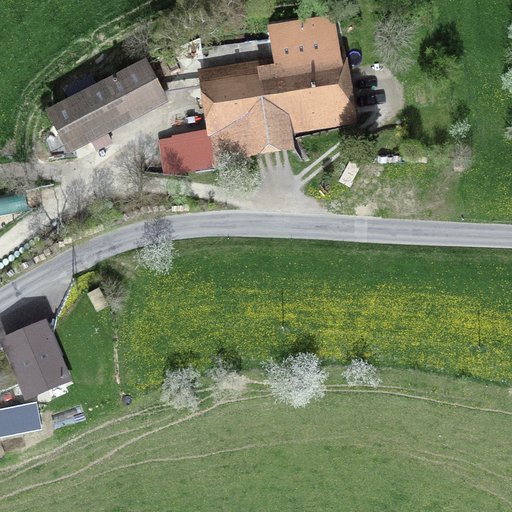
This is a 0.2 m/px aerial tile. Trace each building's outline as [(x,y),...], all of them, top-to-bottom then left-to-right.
[(207,82),(215,131),(220,164),(234,161),(233,157),(271,151),(270,145),(290,142),(286,120),(344,111),(331,21),(284,29),(290,58),(308,55),(309,66),(207,82)] [(79,98),(53,112),(70,146),(159,99),(139,63),(77,95),(79,98)] [(430,85),(428,70),(404,73),(406,88),(430,85)] [(163,173),(220,164),(215,131),(176,137),(176,139),(159,142),(163,173)] [(6,342),(20,373),(56,358),(42,326),(6,342)] [(34,404),(0,415),(0,428),(38,415),(34,404)]
